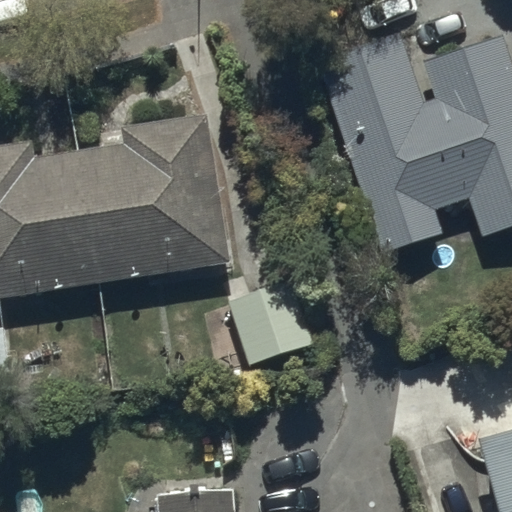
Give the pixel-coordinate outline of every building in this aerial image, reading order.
[(396,34),(315,62),(379,253),(439,233),(432,212),(469,199),(482,238),(511,228),(511,79),(497,35),(420,61),(433,99),(419,104),(396,34)] [(0,147),(0,295),(229,262),(208,116),(121,129),(124,147),(33,160),(30,143),(0,147)] [(285,281),(224,303),(246,365),(307,343),(285,281)] [(5,342),(0,342),(0,392),(11,392),(5,342)] [(511,511),(511,427),(474,438),(494,511),(511,511)] [(233,511),(233,489),(154,493),(154,511),(233,511)]
